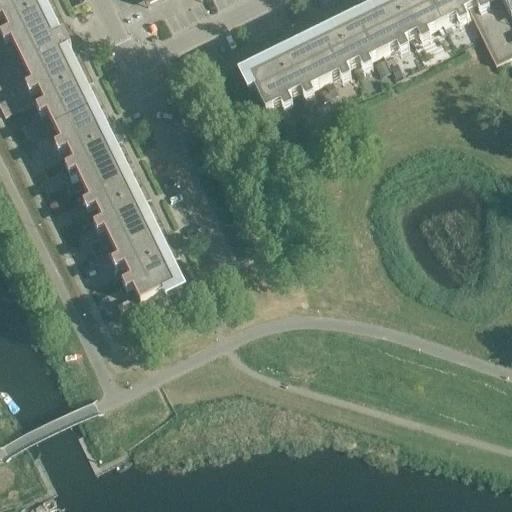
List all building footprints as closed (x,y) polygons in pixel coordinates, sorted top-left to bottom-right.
[(0,0),(0,16),(6,28),(0,30),(0,111),(4,120),(42,102),(90,79),(75,49),(79,47),(71,32),(68,34),(51,0),(45,0),(41,2),(39,0),(0,0)] [(141,0),(146,11),(167,0),(141,0)] [(511,0),(400,0),(399,0),(381,0),(385,7),(382,9),(381,7),(376,10),(376,12),(350,25),(349,23),(344,25),(345,27),(341,29),(337,20),(322,27),(327,36),(323,38),(322,36),(317,38),(318,40),(292,53),(291,51),(286,54),(287,55),(283,57),(279,48),(264,55),(269,64),(265,66),(264,64),(259,67),(260,68),(241,78),(250,96),(255,94),(266,116),(281,108),(280,106),(310,92),(311,94),(339,80),(338,78),(368,63),(369,65),(397,51),(396,49),(411,42),(426,35),(427,37),(456,23),(455,20),(468,14),(496,70),(511,61),(511,0)] [(449,27),(443,30),(446,36),(452,33),(449,27)] [(383,65),(376,69),(381,80),(389,76),(383,65)] [(396,67),(390,70),(396,82),(402,80),(396,67)] [(93,85),(90,79),(42,102),(49,116),(47,117),(61,146),(63,145),(71,160),(78,175),(76,176),(80,184),(83,190),(83,191),(90,204),(92,203),(107,233),(105,234),(118,262),(120,261),(135,292),(133,293),(140,308),(162,297),(165,302),(183,293),(181,288),(174,273),(175,273),(173,268),(171,268),(170,265),(179,260),(172,246),(162,250),(161,247),(162,246),(160,241),(158,242),(145,215),(147,214),(144,209),(143,210),(141,207),(150,202),(143,188),(134,192),(132,189),(134,188),(131,183),(130,184),(117,157),(118,156),(116,151),(114,152),(112,149),(122,144),(115,129),(105,134),(104,131),(105,130),(103,125),(101,126),(88,98),(90,98),(87,92),(85,93),(84,90),(93,85)] [(331,86),(325,89),(331,101),(337,98),(331,86)] [(326,93),(319,96),(323,105),(330,102),(326,93)] [(80,184),(70,189),(74,195),(83,191),(83,190),(80,184)] [(93,246),(91,251),(94,256),(103,252),(98,244),(93,246)] [(105,254),(95,259),(100,269),(110,264),(105,254)]
